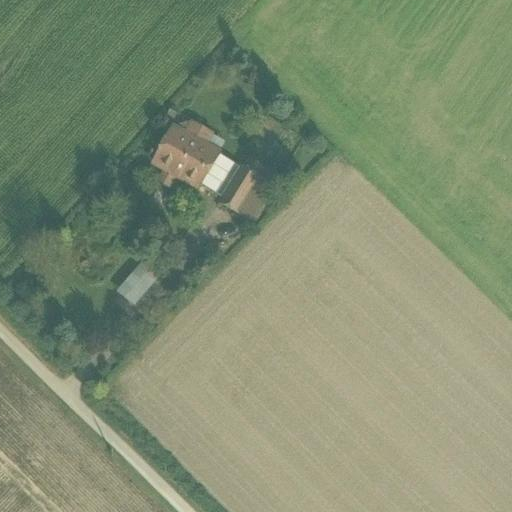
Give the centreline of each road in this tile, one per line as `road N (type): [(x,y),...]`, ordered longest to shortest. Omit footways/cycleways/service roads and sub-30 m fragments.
road 1 (track): [(187,511),(0,318)]
road 2 (track): [(219,233),(77,398)]
